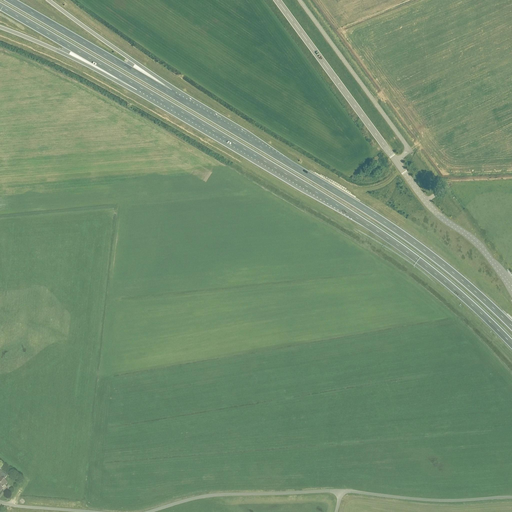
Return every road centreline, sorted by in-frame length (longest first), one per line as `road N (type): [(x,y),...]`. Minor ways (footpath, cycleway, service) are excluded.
road 1 (trunk): [(141,88),(401,247),(511,345)]
road 2 (trunk): [(511,327),(408,238),(176,96)]
road 3 (unclassified): [(511,289),(476,242),(430,207),(277,0)]
road 4 (unclassified): [(149,511),(222,494),(342,490)]
road 5 (trunk): [(176,96),(10,0)]
road 6 (unclassified): [(342,490),(440,501),(511,498)]
road 7 (trunk): [(0,6),(141,88)]
road 8 (trunk): [(176,96),(48,0)]
road 9 (trunk): [(0,26),(141,88)]
